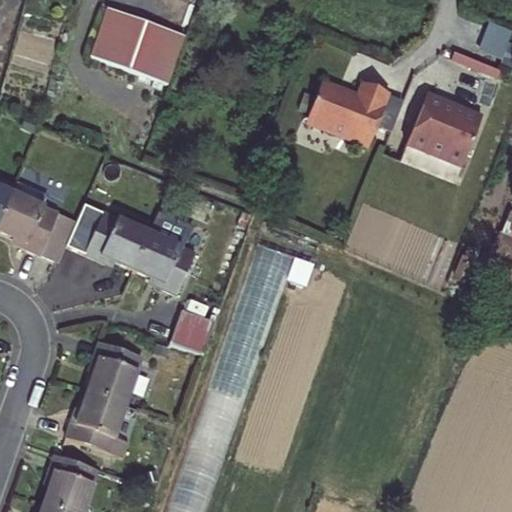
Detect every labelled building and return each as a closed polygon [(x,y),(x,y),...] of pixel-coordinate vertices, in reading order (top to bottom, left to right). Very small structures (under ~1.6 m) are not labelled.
[(170,81),(187,33),(109,7),(92,54),(170,81)] [(356,101),(321,87),(305,128),(369,153),(390,100),(362,88),(356,101)] [(483,122),(427,100),(408,149),(464,171),(483,122)] [(4,197),(0,206),(0,236),(2,238),(13,242),(11,247),(53,265),(69,224),(34,209),(39,198),(8,185),(4,197)] [(100,218),(83,259),(95,264),(102,267),(104,263),(130,274),(146,237),(100,218)] [(146,237),(130,274),(155,284),(154,288),(173,296),(197,240),(152,222),(146,237)] [(265,334),(288,258),(259,249),(245,293),(255,296),(250,311),(255,312),(250,329),(265,334)] [(173,334),(169,346),(206,357),(217,324),(180,312),(173,334)] [(99,368),(90,392),(127,404),(142,358),(100,345),(96,358),(93,365),(99,368)] [(74,425),(71,438),(126,457),(131,442),(116,437),(127,404),(90,392),(81,419),(76,418),(74,425)] [(166,511),(203,511),(220,460),(203,454),(200,464),(184,459),(166,511)] [(51,476),(42,505),(62,511),(81,511),(95,470),(53,456),(48,468),(46,475),(51,476)]
